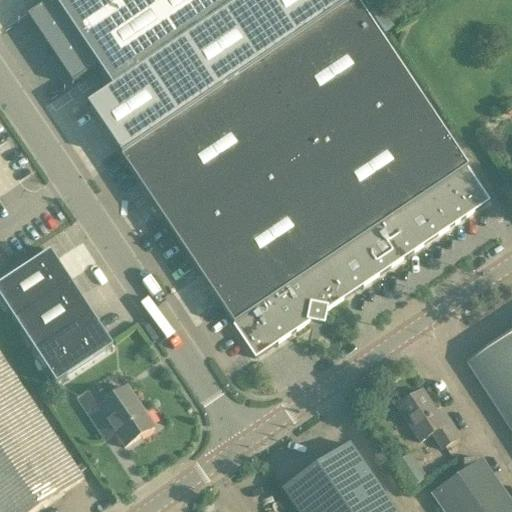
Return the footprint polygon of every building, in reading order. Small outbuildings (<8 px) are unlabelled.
[(33,15),(27,19),(72,87),(78,83),(93,72),(109,96),(91,108),(124,157),(127,155),(354,3),(352,0),(44,0),(48,5),(33,15)] [(124,157),(120,159),(127,169),(212,296),(212,297),(254,360),(309,324),(324,327),(327,312),(489,203),(466,170),(354,3),(127,155),(124,157)] [(0,286),(0,299),(17,325),(73,288),(50,254),(0,286)] [(16,326),(37,357),(94,320),(73,288),(17,325),(16,326)] [(116,353),(94,320),(37,357),(58,390),(116,353)] [(511,335),(466,365),(511,435),(511,335)] [(0,511),(35,511),(82,481),(0,359),(0,511)] [(154,430),(127,391),(127,390),(102,407),(93,393),(78,404),(100,437),(110,430),(124,450),(127,448),(154,430)] [(422,393),(396,409),(420,445),(431,437),(441,452),(460,439),(450,424),(444,427),(422,393)] [(282,493),(295,511),(393,511),(383,497),(349,447),(282,493)] [(409,494),(427,481),(410,456),(391,468),(409,494)] [(462,463),(464,473),(431,497),(441,511),(511,511),(511,507),(481,462),(478,464),(477,462),(462,463)]
